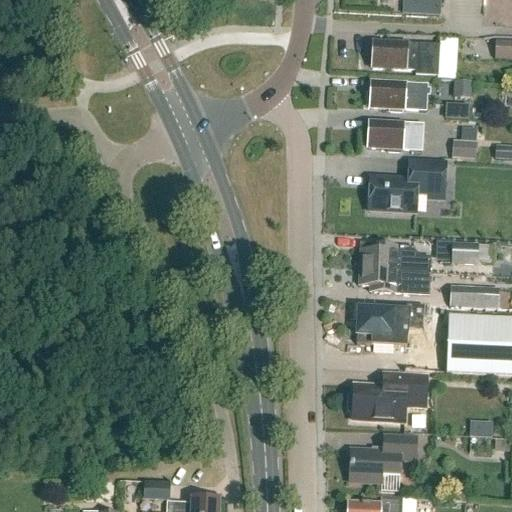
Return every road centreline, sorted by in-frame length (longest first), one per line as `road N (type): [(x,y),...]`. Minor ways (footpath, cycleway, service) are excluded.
road 1 (residential): [(272,91),(299,140),(303,511)]
road 2 (residential): [(124,165),(118,178),(126,209),(178,291),(203,350),(223,421),(234,511)]
road 3 (secondary): [(267,511),(236,264)]
road 4 (secondary): [(236,264),(240,237),(197,129)]
road 5 (secondary): [(197,129),(143,20),(123,13)]
road 6 (secondary): [(176,139),(217,245),(236,264)]
road 7 (secondary): [(123,13),(123,32),(176,139)]
